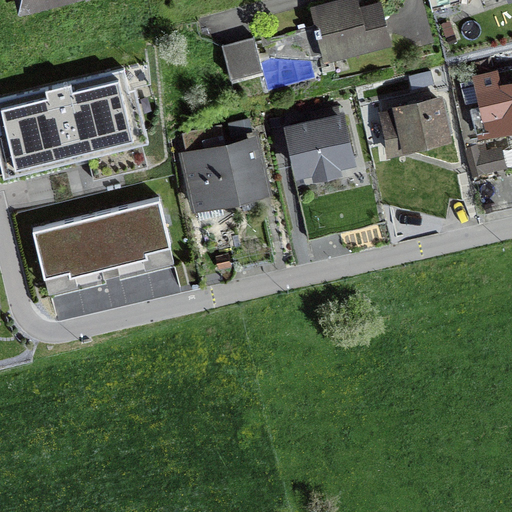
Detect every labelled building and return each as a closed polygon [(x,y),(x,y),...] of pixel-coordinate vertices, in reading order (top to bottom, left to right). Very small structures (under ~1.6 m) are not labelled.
[(357,9),(354,0),(341,0),(313,8),(318,26),(315,26),(317,34),(320,33),(325,51),(387,34),(379,3),(357,9)] [(452,50),(471,45),(465,21),(445,26),(452,50)] [(231,76),(262,68),(254,35),(222,43),(231,76)] [(511,76),(511,74),(511,70),(511,66),(475,76),(487,131),(511,124),(511,76)] [(125,145),(122,133),(139,129),(124,67),(0,97),(0,132),(10,173),(87,154),(93,180),(147,166),(141,141),(125,145)] [(412,87),(433,81),(430,70),(410,75),(412,87)] [(406,143),(447,133),(439,98),(398,107),(401,117),(385,121),(389,139),(404,136),(406,143)] [(351,158),(338,105),(323,108),(325,118),(290,126),(300,169),(351,158)] [(219,149),(214,126),(188,132),(193,156),(185,158),(201,219),(225,213),(220,193),(262,182),(252,141),(219,149)] [(479,155),(476,144),(467,147),(473,171),(503,164),(499,150),(479,155)] [(480,219),(511,211),(511,174),(472,185),(480,219)] [(70,274),(148,255),(147,250),(171,244),(159,198),(33,229),(44,275),(69,269),(70,274)]
